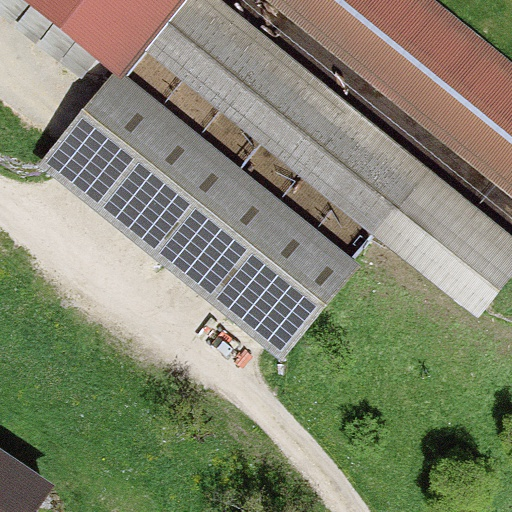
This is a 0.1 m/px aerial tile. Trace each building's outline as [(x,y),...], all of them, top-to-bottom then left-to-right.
[(23,0),(114,72),(122,79),(126,74),(146,49),(185,0),(23,0)] [(511,277),(511,236),(219,0),(185,0),(146,49),(479,318),(511,277)] [(511,61),(436,0),(269,0),(511,196),(511,61)] [(361,263),(126,74),(122,79),(114,72),(38,167),(281,362),(361,263)] [(0,511),(37,511),(56,485),(0,447),(0,511)]
